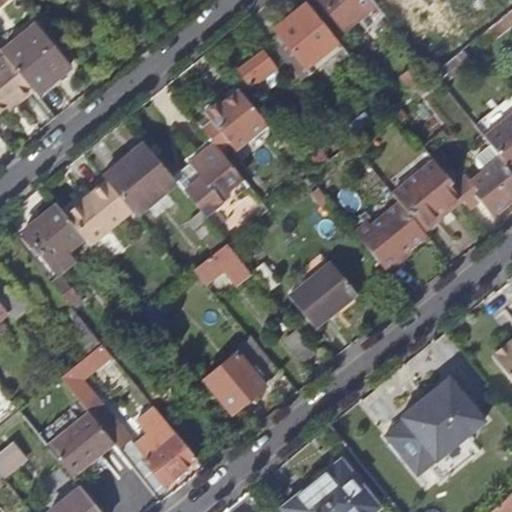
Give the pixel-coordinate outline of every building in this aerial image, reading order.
[(377,5),(372,0),(320,0),(345,30),(377,5)] [(338,42),(307,4),(275,30),(279,35),(270,42),(302,82),(313,73),(307,67),(338,42)] [(434,75),(476,41),(511,12),(505,4),(427,67),(434,75)] [(476,41),(483,50),(511,25),(511,11),(511,12),(476,41)] [(5,56),(16,70),(34,91),(37,95),(70,68),(35,26),(2,53),(5,56)] [(20,102),(34,91),(16,70),(5,56),(2,53),(0,49),(0,111),(17,98),(20,102)] [(277,92),(289,82),(276,67),(252,87),(264,102),(263,103),(271,112),(284,101),(277,92)] [(412,90),(425,80),(414,67),(402,77),(412,90)] [(268,126),(239,90),(223,104),(220,101),(204,113),(211,122),(228,144),(235,152),(268,126)] [(511,95),(475,125),(482,134),(484,137),(490,144),(502,159),(511,169),(511,168),(511,95)] [(202,129),(214,143),(220,151),(228,144),(211,122),(202,129)] [(184,192),(201,212),(204,216),(229,195),(226,192),(242,178),(220,151),(214,143),(189,164),(201,179),(184,192)] [(132,212),(136,218),(178,185),(145,144),(127,158),(131,163),(108,183),(132,212)] [(502,159),(490,144),(477,155),(477,165),(484,174),(472,183),(465,175),(454,184),(450,187),(461,201),(465,198),(469,203),(476,198),(491,216),(511,198),(511,174),(500,160),(502,159)] [(450,187),(454,184),(435,162),(394,195),(401,204),(427,235),(440,224),(436,219),(443,213),(442,211),(450,205),(452,208),(461,201),(450,187)] [(132,212),(108,183),(106,180),(64,214),(69,220),(74,226),(85,239),(90,245),(132,212)] [(330,202),(319,188),(312,194),(323,207),(330,202)] [(428,236),(427,235),(401,204),(373,227),(370,223),(357,234),(390,274),(403,263),(400,259),(428,236)] [(74,226),(69,220),(64,214),(57,205),(23,232),(51,266),(85,239),(74,226)] [(204,216),(201,212),(189,222),(201,237),(213,227),(204,216)] [(189,271),(205,285),(224,270),(237,285),(251,273),(227,243),(194,270),(189,271)] [(318,271),(345,304),(356,295),(329,262),(318,271)] [(270,291),(280,283),(264,263),(254,271),(270,291)] [(0,303),(9,315),(14,320),(32,306),(35,309),(45,300),(33,286),(23,293),(0,264),(0,303)] [(345,304),(318,271),(289,296),(315,328),(345,304)] [(53,284),(63,296),(71,289),(61,277),(53,284)] [(0,322),(9,315),(0,303),(0,322)] [(91,354),(102,344),(72,308),(62,316),(91,354)] [(316,352),(298,330),(286,341),(303,362),(316,352)] [(281,371),(250,335),(235,349),(238,353),(264,384),(281,371)] [(511,344),(511,345),(506,344),(496,352),(495,358),(494,359),(511,380),(511,344)] [(266,386),(264,384),(238,353),(205,381),(232,414),(266,386)] [(466,435),(484,421),(450,380),(419,405),(418,404),(402,417),(432,454),(462,430),(466,435)] [(184,429),(196,443),(221,423),(209,409),(184,429)] [(49,448),(72,477),(114,443),(112,441),(90,414),(49,448)] [(196,459),(165,421),(147,435),(151,440),(139,450),(146,459),(143,461),(164,486),(196,459)] [(112,441),(114,443),(123,455),(135,445),(124,431),(112,441)] [(0,454),(0,472),(5,479),(29,459),(15,443),(0,454)] [(371,511),(379,506),(341,460),(283,508),(286,511),(371,511)] [(100,511),(81,488),(51,511),(100,511)] [(511,511),(511,493),(492,510),(489,511),(511,511)]
